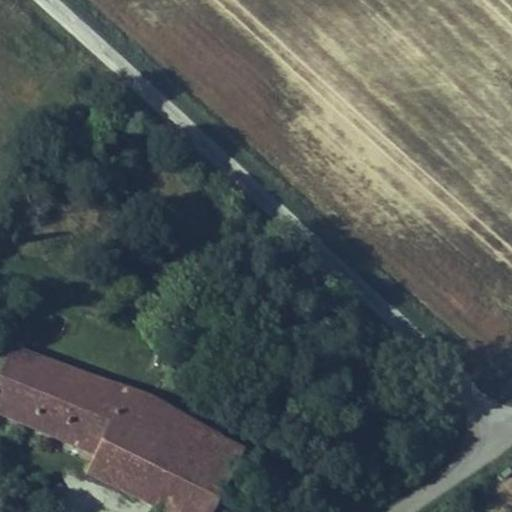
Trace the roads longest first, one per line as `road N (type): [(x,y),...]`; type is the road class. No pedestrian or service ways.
road 1 (unclassified): [(511,433),(33,0)]
road 2 (tertiary): [(390,511),(511,433)]
